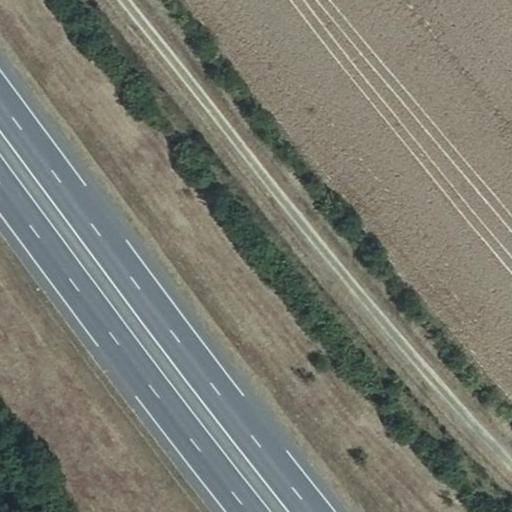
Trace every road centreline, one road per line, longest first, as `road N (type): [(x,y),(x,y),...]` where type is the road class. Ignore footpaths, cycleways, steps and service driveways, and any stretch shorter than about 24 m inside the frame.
road 1 (track): [(126,0),(511,467)]
road 2 (motorway): [(313,511),(0,99)]
road 3 (motorway): [(0,179),(251,511)]
